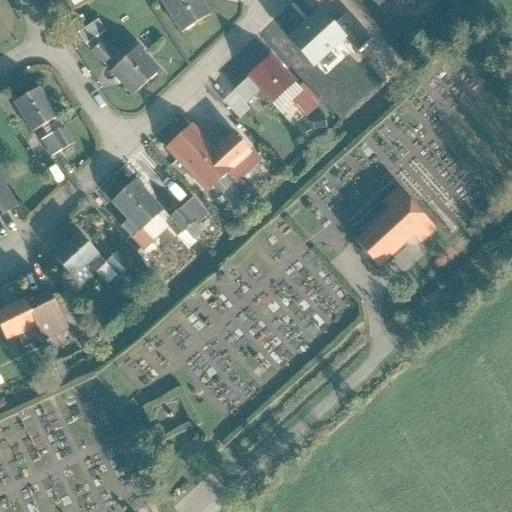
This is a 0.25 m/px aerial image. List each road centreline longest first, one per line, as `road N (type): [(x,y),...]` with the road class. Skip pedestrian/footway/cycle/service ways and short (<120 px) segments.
road 1 (residential): [(125,144),(281,0)]
road 2 (track): [(382,351),(415,389),(511,300)]
road 3 (residential): [(0,254),(125,144)]
road 4 (residential): [(48,44),(125,144)]
